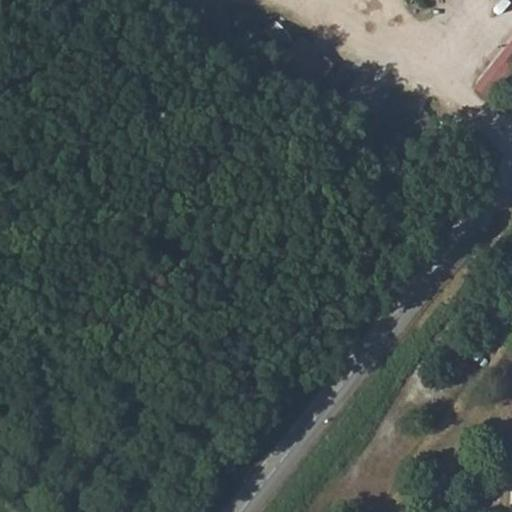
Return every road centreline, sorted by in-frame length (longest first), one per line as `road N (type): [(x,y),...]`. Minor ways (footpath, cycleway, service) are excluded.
road 1 (tertiary): [(239,511),(511,170)]
road 2 (track): [(314,0),(412,56),(463,0)]
road 3 (track): [(412,56),(511,139)]
